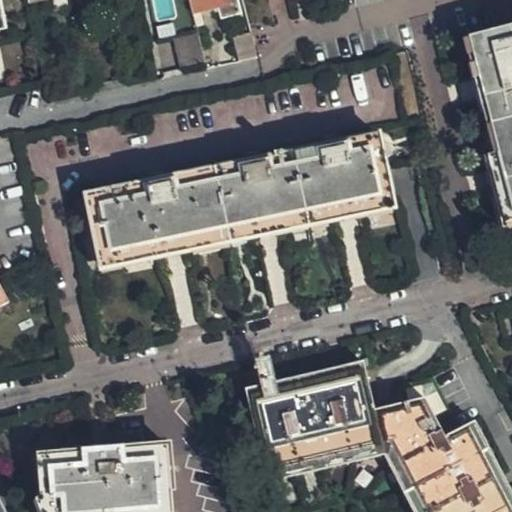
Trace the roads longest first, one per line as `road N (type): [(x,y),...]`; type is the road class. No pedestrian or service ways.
road 1 (residential): [(0,400),(511,278)]
road 2 (residential): [(261,66),(0,120)]
